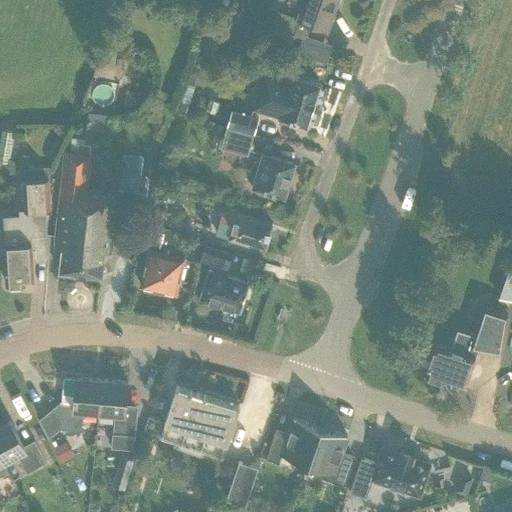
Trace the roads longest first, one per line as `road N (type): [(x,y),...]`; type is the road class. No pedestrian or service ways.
road 1 (residential): [(0,355),(44,342),(129,338),(199,349),(322,386)]
road 2 (residential): [(353,297),(301,269),(301,253),(365,64)]
road 3 (unclassified): [(353,297),(426,89)]
road 4 (unclassified): [(511,448),(322,386)]
